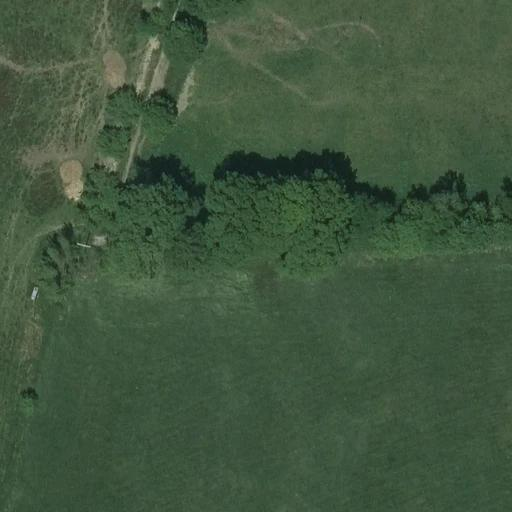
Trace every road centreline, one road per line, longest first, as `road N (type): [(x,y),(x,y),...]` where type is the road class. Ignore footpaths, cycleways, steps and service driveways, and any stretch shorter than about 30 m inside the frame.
road 1 (unclassified): [(511,225),(58,245)]
road 2 (track): [(100,246),(183,0)]
road 3 (track): [(58,245),(39,282),(24,387),(0,472)]
